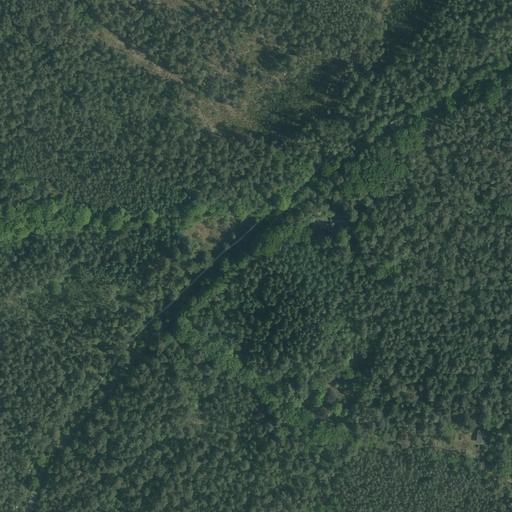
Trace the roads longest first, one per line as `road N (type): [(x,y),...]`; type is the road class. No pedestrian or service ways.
road 1 (tertiary): [(29,511),(47,462),(123,370),(280,215),(375,138),(511,67)]
road 2 (track): [(173,318),(308,420),(511,464)]
road 3 (track): [(0,230),(203,211)]
road 4 (track): [(109,220),(0,163)]
